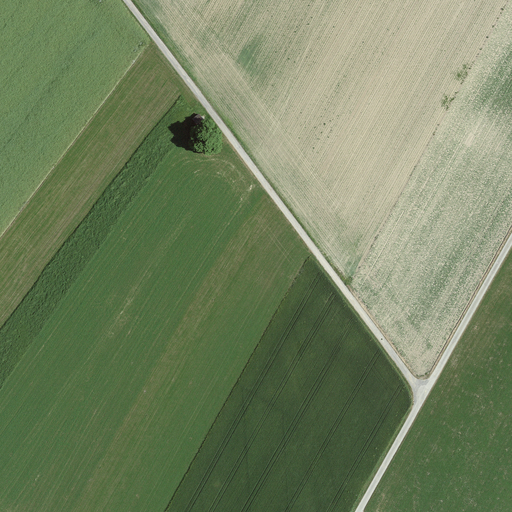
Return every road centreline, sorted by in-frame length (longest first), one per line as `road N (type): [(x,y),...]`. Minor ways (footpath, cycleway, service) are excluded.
road 1 (track): [(422,396),(127,0)]
road 2 (track): [(357,511),(511,238)]
